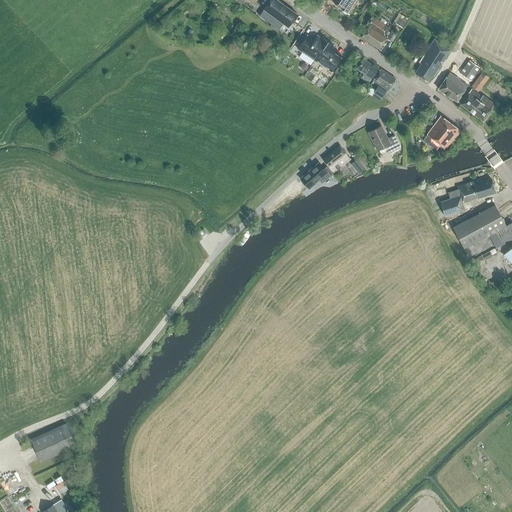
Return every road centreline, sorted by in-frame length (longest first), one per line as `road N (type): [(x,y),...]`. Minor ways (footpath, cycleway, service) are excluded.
road 1 (residential): [(209,259),(344,133),(418,86)]
road 2 (tertiary): [(418,86),(294,0)]
road 3 (tertiary): [(503,170),(460,118),(418,86)]
